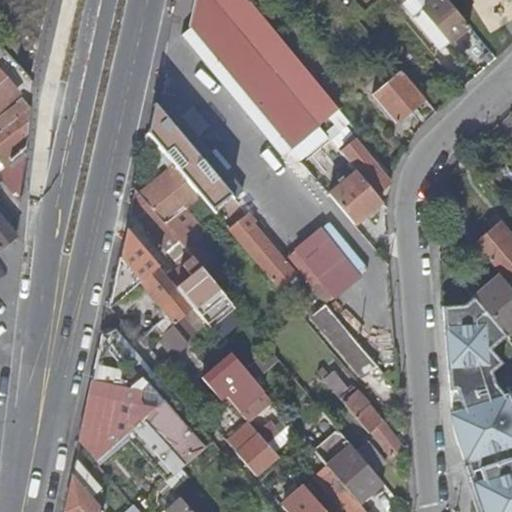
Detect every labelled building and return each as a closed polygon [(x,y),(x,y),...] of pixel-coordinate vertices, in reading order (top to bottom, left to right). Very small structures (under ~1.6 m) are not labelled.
[(189,0),(188,8),(180,0),(175,0),(174,9),(190,29),(197,0),(189,0)] [(346,120),(245,0),(197,0),(190,29),(210,53),(214,58),(217,62),(279,137),(290,150),(318,127),(320,128),(329,120),(336,128),(346,120)] [(468,26),(445,0),(434,0),(424,10),(442,30),(451,41),(468,26)] [(437,35),(442,30),(424,10),(419,14),(437,35)] [(0,59),(9,52),(0,41),(0,59)] [(211,67),(217,62),(214,58),(210,53),(204,58),(211,67)] [(402,71),(373,96),(397,124),(425,99),(402,71)] [(0,104),(15,91),(3,77),(0,80),(0,111),(4,109),(0,104)] [(22,99),(15,91),(0,104),(4,109),(0,111),(0,119),(18,105),(17,103),(22,99)] [(30,109),(22,99),(17,103),(18,105),(0,119),(0,130),(1,132),(30,109)] [(30,116),(28,113),(0,135),(0,156),(27,135),(30,116)] [(173,166),(147,135),(143,151),(158,168),(163,174),(173,166)] [(353,139),(338,151),(354,170),(356,168),(359,165),(368,158),(353,139)] [(0,184),(19,207),(26,148),(0,169),(0,184)] [(368,158),(359,165),(356,168),(377,193),(388,182),(368,158)] [(163,174),(139,195),(179,242),(197,227),(214,213),(188,183),(173,166),(163,174)] [(344,182),(339,186),(327,195),(353,227),(381,203),(356,172),(344,182)] [(335,182),(339,186),(344,182),(340,177),(335,182)] [(212,290),(216,286),(188,253),(181,244),(179,242),(139,195),(135,190),(130,213),(204,297),(199,301),(207,311),(220,300),(212,290)] [(253,226),(256,224),(247,213),(235,223),(228,229),(278,288),(294,275),(253,226)] [(0,252),(16,240),(17,238),(0,216),(0,252)] [(290,259),(334,307),(373,271),(329,223),(290,259)] [(506,240),(511,236),(501,225),(497,229),(506,240)] [(506,240),(497,229),(477,246),(502,276),(502,277),(511,289),(511,288),(511,237),(511,236),(506,240)] [(126,230),(108,309),(130,291),(139,282),(157,267),(126,230)] [(256,276),(262,271),(258,266),(253,271),(256,276)] [(138,342),(146,351),(158,340),(181,318),(192,308),(157,267),(139,282),(160,306),(166,317),(138,342)] [(511,292),(501,280),(474,302),(504,337),(511,330),(511,292)] [(138,300),(130,291),(108,309),(117,319),(138,300)] [(488,352),(504,337),(474,302),(466,310),(444,310),(450,392),(457,391),(463,411),(452,416),(455,431),(460,447),(465,446),(470,463),(477,484),(482,502),(479,503),(482,511),(511,511),(511,413),(508,403),(494,387),(489,375),(500,365),(488,352)] [(364,378),(377,368),(325,307),(313,317),(327,334),(325,335),(332,344),(334,343),(364,378)] [(206,325),(192,308),(181,318),(196,335),(206,325)] [(196,335),(181,318),(158,340),(173,357),(196,335)] [(144,364),(116,332),(108,339),(101,344),(79,444),(98,467),(129,441),(164,483),(180,470),(212,443),(144,364)] [(240,411),(263,392),(252,379),(230,353),(201,379),(212,392),(221,402),(227,396),(240,411)] [(322,368),(316,372),(385,456),(400,443),(353,387),(347,391),(331,372),(328,374),(322,368)] [(395,379),(388,371),(383,376),(390,383),(395,379)] [(279,398),(258,374),(252,379),(263,392),(264,393),(271,401),(273,404),(279,398)] [(457,391),(450,392),(452,416),(463,411),(457,391)] [(206,398),(214,408),(221,402),(212,392),(206,398)] [(263,392),(240,411),(248,421),(271,401),(264,393),(263,392)] [(327,442),(315,453),(355,501),(358,504),(367,497),(371,494),(382,484),(373,474),(356,453),(323,414),(312,423),(327,442)] [(283,423),(287,428),(291,425),(286,420),(283,423)] [(255,477),(278,457),(273,451),(268,445),(259,434),(248,421),(225,442),(255,477)] [(272,421),(259,434),(268,445),(282,433),(277,427),(272,421)] [(287,428),(283,423),(277,427),(282,433),(287,428)] [(273,451),(296,431),(291,425),(287,428),(282,433),(268,445),(273,451)] [(386,463),(368,442),(356,453),(373,474),(386,463)] [(364,511),(358,504),(355,501),(315,453),(308,445),(295,456),(339,507),(338,509),(341,511),(364,511)] [(465,464),(470,463),(465,446),(460,447),(465,464)] [(255,477),(274,499),(297,479),(295,477),(278,457),(255,477)] [(99,490),(75,462),(72,478),(90,499),(99,490)] [(189,480),(180,470),(164,483),(173,493),(189,480)] [(308,478),(304,473),(297,479),(302,484),(308,478)] [(101,511),(90,499),(72,478),(64,511),(101,511)] [(479,503),(482,502),(477,484),(473,485),(479,503)] [(190,511),(176,495),(171,500),(174,504),(164,511),(190,511)] [(162,511),(164,511),(174,504),(171,500),(160,509),(162,511)]
